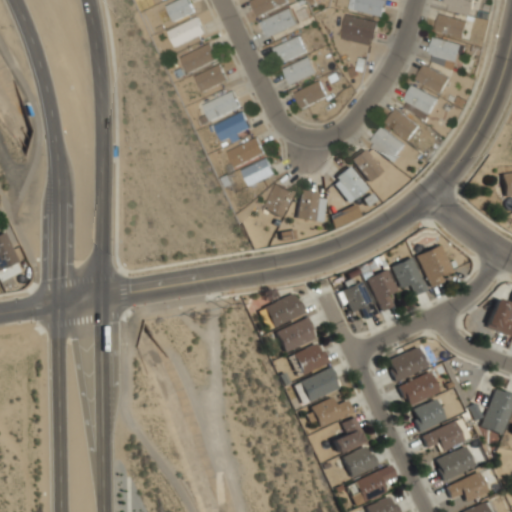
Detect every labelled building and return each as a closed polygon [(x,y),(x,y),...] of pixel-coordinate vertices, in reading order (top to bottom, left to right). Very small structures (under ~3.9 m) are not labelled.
[(179,0),(166,4),(171,20),(194,13),(189,0),(179,0)] [(250,0),(257,16),(288,2),(287,0),(250,0)] [(356,0),(354,10),(382,16),(385,0),(356,0)] [(475,0),(445,0),(445,3),(473,10),(475,0)] [(267,37),(297,25),(291,8),(261,20),(267,37)] [(377,21),(345,14),(340,39),(372,45),(377,21)] [(435,31),(463,37),(467,20),(439,14),(435,31)] [(167,30),(174,46),(205,33),(198,17),(167,30)] [(307,51),(300,35),(273,47),(280,63),(307,51)] [(460,43),(432,37),(428,53),(443,57),(441,65),(454,68),(460,43)] [(179,56),(186,72),(217,58),(210,42),(179,56)] [(282,68),(290,84),(316,72),(309,55),(282,68)] [(192,76),(200,92),(227,79),(219,63),(192,76)] [(414,79),(440,93),(448,77),(422,64),(414,79)] [(293,92),(300,108),(326,96),(319,80),(293,92)] [(428,113),(437,98),(411,84),(403,100),(428,113)] [(240,105),(232,89),(201,105),(209,120),(240,105)] [(26,102),(31,113),(27,115),(22,104),(26,102)] [(384,123),(408,139),(418,124),(394,108),(384,123)] [(249,127),(243,111),(212,123),(219,139),(249,127)] [(393,158),(404,143),(380,127),(369,142),(393,158)] [(232,167),(263,152),(256,136),(225,150),(232,167)] [(367,182),(380,171),(361,149),(348,160),(367,182)] [(274,173),(267,157),(240,170),(247,185),(274,173)] [(333,178),(352,200),(365,189),(346,166),(333,178)] [(503,195),(511,194),(511,172),(501,173),(503,195)] [(291,190),(275,183),(262,209),(278,216),(291,190)] [(315,191),(298,188),(293,218),(312,221),(312,223),(323,224),(326,207),(313,205),(315,191)] [(0,268),(16,261),(2,230),(0,231),(0,268)] [(425,285),(450,276),(439,245),(414,254),(425,285)] [(406,285),(411,295),(423,290),(407,257),(388,267),(398,288),(406,285)] [(390,306),(385,295),(393,291),(383,269),(363,278),(378,311),(390,306)] [(362,319),(374,312),(357,279),(337,289),(348,312),(356,308),(362,319)] [(271,327),(302,312),(291,291),(261,306),(271,327)] [(511,307),(494,299),(482,326),(506,337),(511,324),(511,319),(506,317),(511,307)] [(280,350),(313,339),(306,318),(273,329),(280,350)] [(296,376),(325,362),(316,341),(286,356),(296,376)] [(423,367),(415,347),(383,360),(392,381),(423,367)] [(304,400),(337,389),(329,367),(296,379),(304,400)] [(395,385),(404,406),(436,391),(426,371),(395,385)] [(511,398),(511,394),(491,388),(478,427),(500,434),(511,398)] [(350,412),(345,400),(334,404),(331,396),(307,406),(315,427),(350,412)] [(407,408),(413,429),(441,421),(435,400),(407,408)] [(340,432),(329,438),(336,452),(363,439),(352,416),(336,424),(340,432)] [(461,440),(451,420),(417,435),(423,447),(434,442),(438,450),(461,440)] [(339,456),(348,477),(374,465),(365,444),(339,456)] [(471,465),(462,445),(430,460),(439,479),(471,465)] [(381,481),(392,476),(388,465),(343,484),(352,505),(385,491),(381,481)] [(442,485),(447,496),(457,492),(461,501),(484,491),(475,471),(442,485)] [(362,504),(365,511),(396,511),(389,494),(362,504)] [(492,511),(486,498),(457,511),(492,511)]
